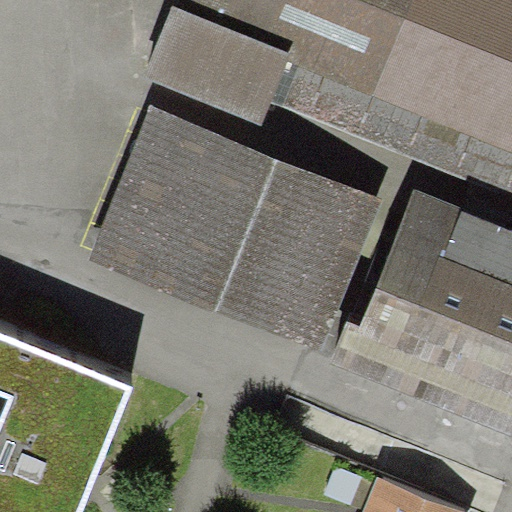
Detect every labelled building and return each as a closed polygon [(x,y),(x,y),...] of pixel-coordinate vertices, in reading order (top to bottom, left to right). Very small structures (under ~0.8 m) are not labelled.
[(511,0),(162,0),(146,41),(511,190),(511,0)] [(163,108),(98,254),(267,328),(331,182),(163,108)] [(335,347),(511,418),(511,227),(402,183),(335,347)] [(0,511),(76,511),(131,373),(0,322),(0,511)] [(461,511),(463,508),(373,473),(357,511),(461,511)]
